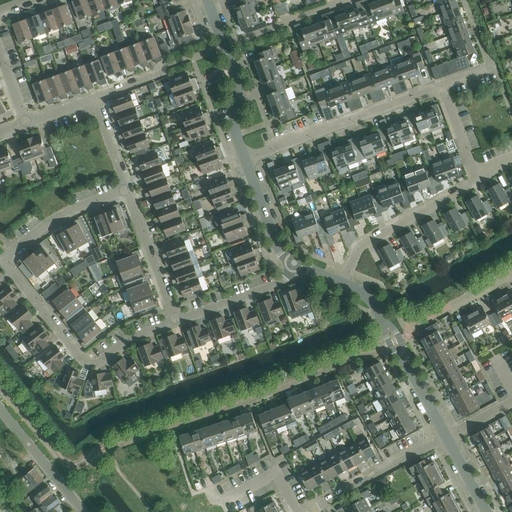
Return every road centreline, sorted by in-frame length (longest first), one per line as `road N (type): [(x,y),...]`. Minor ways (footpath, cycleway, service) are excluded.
road 1 (residential): [(130,188),(67,213),(14,245),(5,262),(87,367),(177,318)]
road 2 (residential): [(245,157),(443,85)]
road 3 (residential): [(450,439),(382,317),(343,283)]
road 4 (residential): [(343,283),(365,241),(479,179)]
road 5 (residential): [(245,157),(235,121),(237,68),(208,0)]
road 6 (residential): [(312,507),(450,439)]
road 7 (residential): [(177,318),(130,188)]
road 8 (residential): [(177,318),(282,281),(290,262)]
road 9 (residential): [(82,511),(0,410)]
